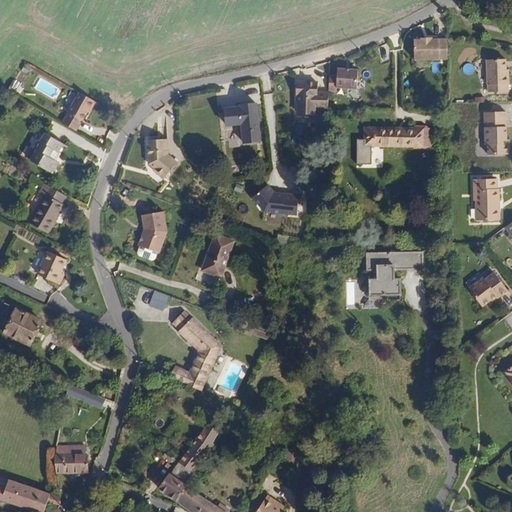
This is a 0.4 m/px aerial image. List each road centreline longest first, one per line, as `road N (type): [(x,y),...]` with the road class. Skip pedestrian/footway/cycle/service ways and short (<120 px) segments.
road 1 (residential): [(62,511),(91,479),(126,377),(95,218),(126,129),(179,89),(357,38),(452,0)]
road 2 (unknown): [(431,321),(429,417),(454,469),(437,511)]
road 3 (unknown): [(273,64),(275,151),(289,181)]
